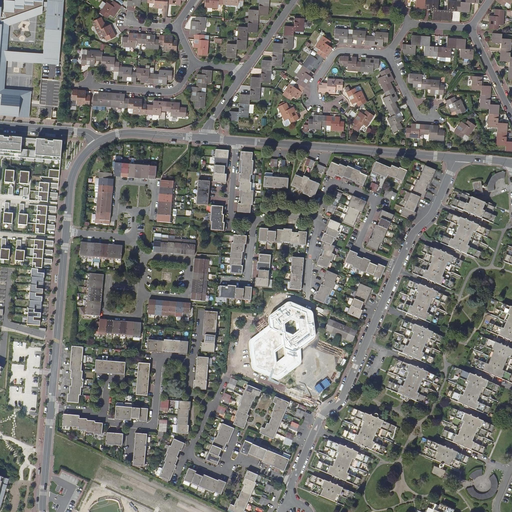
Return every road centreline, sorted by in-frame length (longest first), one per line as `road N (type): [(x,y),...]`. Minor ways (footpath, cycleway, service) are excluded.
road 1 (residential): [(291,482),(319,416),(343,394),(397,265)]
road 2 (residential): [(237,140),(457,157)]
road 3 (residential): [(397,265),(360,249),(373,198),(330,182),(312,218)]
road 4 (residential): [(51,407),(66,231)]
road 5 (residential): [(139,295),(185,298),(189,260),(143,257)]
road 6 (residential): [(397,265),(457,157)]
